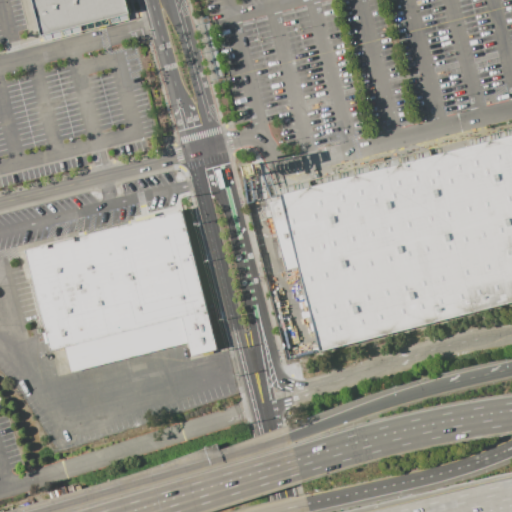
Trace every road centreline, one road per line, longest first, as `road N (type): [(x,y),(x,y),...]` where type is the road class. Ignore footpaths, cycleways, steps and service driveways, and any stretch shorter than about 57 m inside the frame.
road 1 (motorway): [(293,438),(43,511)]
road 2 (motorway): [(511,416),(296,463)]
road 3 (motorway): [(309,504),(500,451)]
road 4 (residential): [(191,152),(0,203)]
road 5 (tertiary): [(191,152),(237,332)]
road 6 (tertiary): [(252,362),(290,511)]
road 7 (tertiary): [(215,145),(173,0)]
road 8 (tertiary): [(476,339),(332,382)]
road 9 (motorway): [(425,391),(293,438)]
road 10 (motorway): [(232,483),(111,511)]
road 11 (tertiary): [(332,382),(296,387),(280,380),(256,316)]
